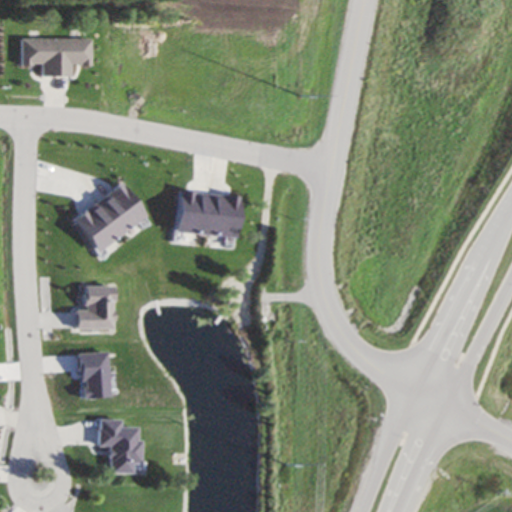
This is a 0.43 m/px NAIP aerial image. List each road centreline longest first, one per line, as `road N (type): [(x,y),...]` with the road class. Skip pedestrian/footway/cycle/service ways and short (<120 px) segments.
road 1 (residential): [(360,0),(318,224),(318,276),(331,319),(354,349),(442,407)]
road 2 (secondary): [(511,185),(409,386),(356,511)]
road 3 (residential): [(329,161),(0,115)]
road 4 (residential): [(26,117),(22,246),(34,396)]
road 5 (secondary): [(391,511),(511,271)]
road 6 (residential): [(34,396),(16,485),(25,501),(41,505),(56,498),(62,482),(34,396)]
